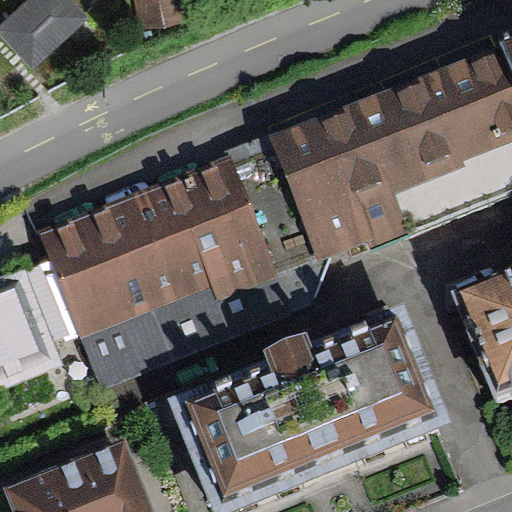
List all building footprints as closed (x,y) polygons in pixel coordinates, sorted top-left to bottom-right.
[(0,27),(37,67),(92,16),(76,0),(28,0),(0,26),(0,27)] [(177,9),(175,0),(135,0),(138,16),(177,9)] [(511,44),(480,58),(511,138),(511,44)] [(511,138),(480,58),(258,146),(307,268),(391,237),(378,199),(511,143),(511,138)] [(215,165),(33,236),(98,400),(280,329),(215,165)] [(0,391),(50,372),(12,276),(0,280),(0,391)] [(511,281),(454,304),(494,406),(511,398),(511,281)] [(169,411),(209,511),(261,511),(335,482),(452,435),(404,317),(169,411)] [(4,511),(149,511),(126,452),(0,502),(4,511)]
